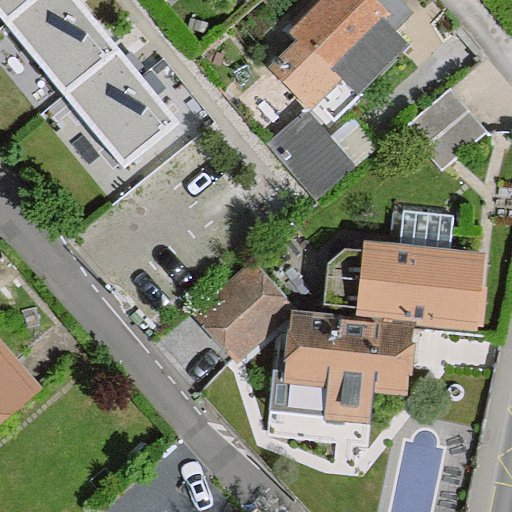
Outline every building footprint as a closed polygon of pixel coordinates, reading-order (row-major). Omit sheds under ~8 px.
[(178,119),(80,0),(0,0),(0,8),(126,162),(178,119)] [(380,0),(336,0),(329,7),(322,0),(321,0),(296,26),(303,32),(297,38),(306,46),(279,75),(315,110),(398,25),(376,4),(380,0)] [(409,130),(427,152),(472,114),(454,92),(409,130)] [(319,204),(359,171),(310,113),(270,146),(319,204)] [(427,152),(445,174),(490,135),(472,114),(427,152)] [(374,254),(367,324),(483,336),(490,266),(453,262),(457,219),(407,214),(402,256),(374,254)] [(240,364),(295,316),(255,271),(200,319),(240,364)] [(411,403),(419,338),(301,323),(293,390),(337,395),(334,423),(374,428),(378,399),(411,403)] [(0,435),(47,394),(0,340),(0,435)]
